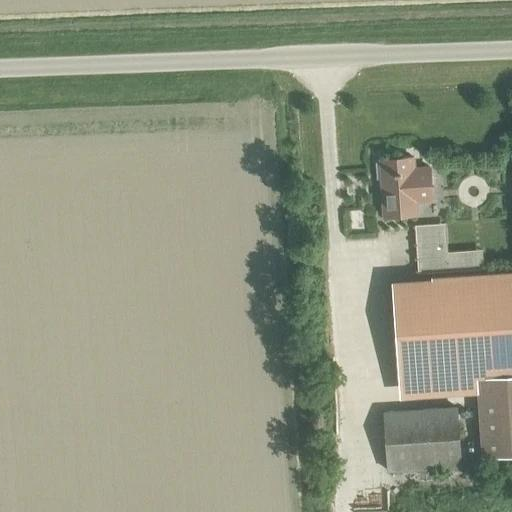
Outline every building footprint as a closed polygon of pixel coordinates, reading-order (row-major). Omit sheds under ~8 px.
[(416,215),(415,195),(421,195),(421,198),(422,198),(422,184),(430,183),(429,166),(413,167),(413,157),(379,159),(380,163),(375,163),(376,179),(381,178),(383,217),(416,215)] [(441,271),(441,256),(427,257),(428,272),(441,271)] [(398,383),(476,377),(511,374),(511,273),(391,282),(398,383)] [(483,465),(511,463),(511,374),(476,377),(483,465)] [(388,471),(460,467),(456,407),(384,412),(388,471)]
